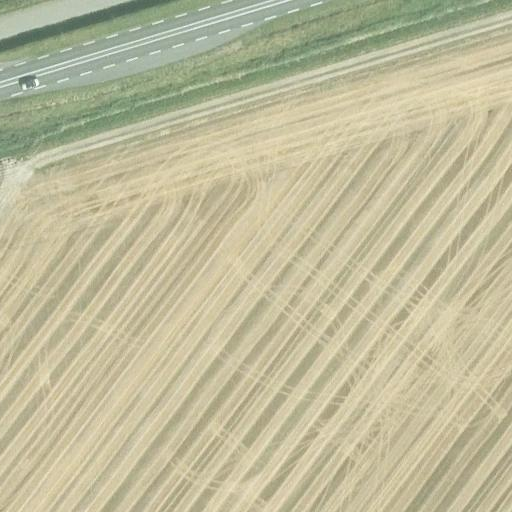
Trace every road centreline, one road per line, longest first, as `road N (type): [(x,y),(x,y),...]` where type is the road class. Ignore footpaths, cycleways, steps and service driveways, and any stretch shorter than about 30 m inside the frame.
road 1 (track): [(43,158),(511,18)]
road 2 (primary): [(0,85),(284,0)]
